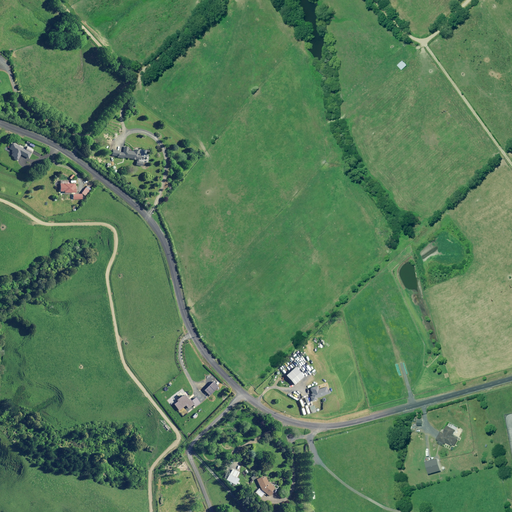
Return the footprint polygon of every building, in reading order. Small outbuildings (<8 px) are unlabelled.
[(407,65),(403,61),(398,65),(402,70),(407,65)] [(9,149),(13,151),(12,154),(11,156),(13,157),(13,158),(17,161),(21,154),(29,159),(33,151),(27,147),(25,150),(12,143),(9,149)] [(124,147),(123,152),(120,152),(120,151),(113,150),(112,155),(117,156),(117,157),(124,158),(124,157),(137,160),(136,165),(143,166),(143,162),(140,161),(141,156),(139,155),(140,150),(135,149),(135,150),(132,151),(128,150),(128,147),(124,147)] [(75,188),(75,184),(60,184),(60,191),(64,191),(64,193),(78,193),(78,188),(75,188)] [(305,377),(296,366),(285,376),(295,386),(305,377)] [(318,389),(317,386),(310,388),(312,396),(310,397),(311,401),(317,399),(317,398),(330,393),(330,390),(328,391),(326,386),(318,389)] [(188,400),(184,395),(176,400),(177,402),(173,404),(178,410),(185,405),(188,409),(193,405),(189,399),(188,400)] [(455,430),(447,426),(443,433),(441,432),(437,440),(439,441),(437,443),(443,446),(444,443),(445,444),(446,443),(451,446),(452,445),(455,446),(459,437),(453,434),(455,430)] [(441,471),(438,459),(426,462),(429,474),(441,471)] [(239,473),(232,469),(226,480),(236,485),(239,479),(236,478),(239,473)] [(277,490),(275,488),(268,482),(265,475),(256,479),(261,489),(270,496),(273,492),(275,493),(277,490)] [(264,494),(258,489),(255,493),(261,497),(264,494)]
